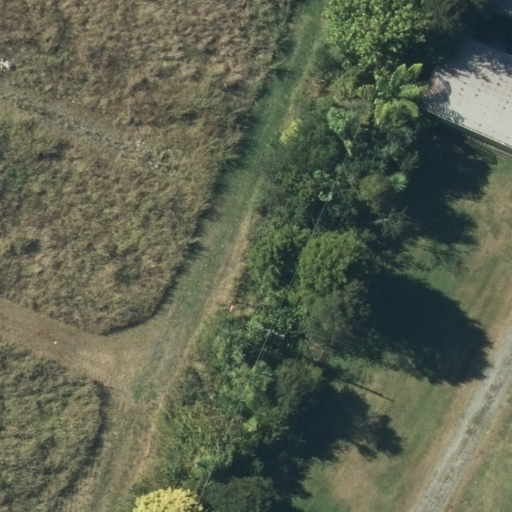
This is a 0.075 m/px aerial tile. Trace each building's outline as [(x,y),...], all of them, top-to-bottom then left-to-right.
[(511,0),(458,0),(458,1),(511,23),(511,0)] [(511,66),(443,37),(409,113),(511,156),(511,66)] [(42,246),(0,223),(0,265),(24,279),(42,246)] [(137,274),(79,244),(64,274),(122,303),(137,274)] [(64,396),(0,363),(0,404),(48,428),(64,396)] [(27,479),(0,466),(0,503),(13,509),(27,479)]
